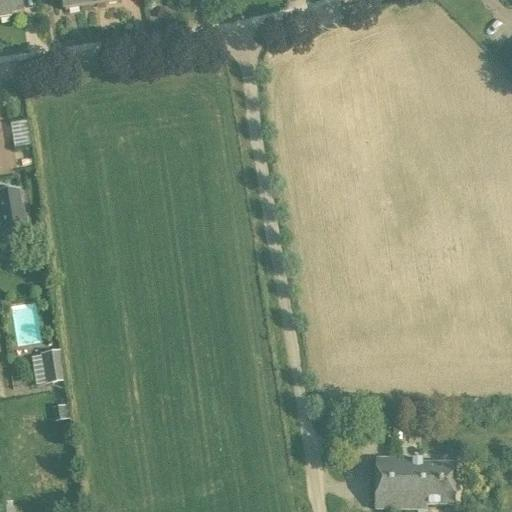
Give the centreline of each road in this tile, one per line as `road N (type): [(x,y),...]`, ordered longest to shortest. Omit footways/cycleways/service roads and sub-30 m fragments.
road 1 (unclassified): [(322,511),(262,163)]
road 2 (residential): [(0,74),(241,36)]
road 3 (residential): [(262,163),(241,36)]
road 4 (residential): [(241,36),(364,0)]
